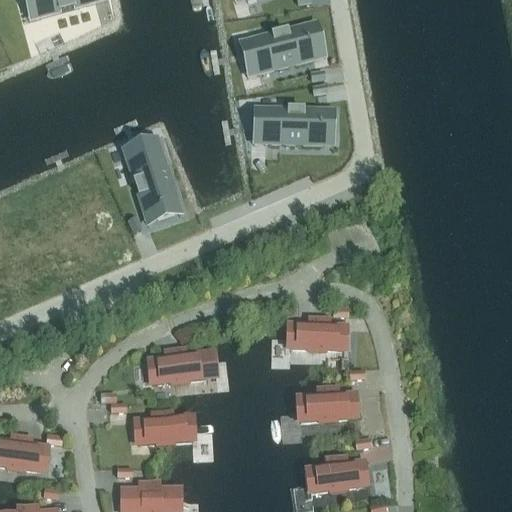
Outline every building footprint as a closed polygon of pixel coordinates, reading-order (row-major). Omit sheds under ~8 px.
[(93,0),(34,0),(41,21),(95,6),(93,0)] [(303,0),(297,1),(298,9),(310,7),(308,0),(303,0)] [(250,45),(259,78),(313,63),(305,31),(250,45)] [(311,78),(312,86),(324,84),(323,76),(311,78)] [(313,91),(314,99),(326,97),(325,89),(313,91)] [(266,114),(265,148),(321,149),(322,115),(266,114)] [(159,155),(127,165),(144,219),(177,208),(159,155)] [(136,223),(128,226),(133,237),(141,234),(136,223)] [(309,329),(290,329),(289,351),(308,352),(308,353),(307,353),(307,354),(326,355),(326,353),(325,353),(325,352),(344,353),(344,330),(325,329),(325,324),(329,324),(329,323),(308,323),(308,324),(309,324),(309,329)] [(150,365),(152,388),(171,386),(171,387),(170,387),(170,388),(189,386),(189,385),(188,385),(187,384),(206,382),(204,360),(185,362),(184,356),(186,356),(186,355),(164,357),(164,358),(168,358),(169,363),(150,365)] [(299,401),(300,423),(320,422),(320,423),(318,423),(319,424),(337,423),(337,422),(336,422),(336,421),(355,419),(353,397),(334,398),(334,393),(338,393),(338,392),(316,393),(316,394),(318,394),(318,399),(299,401)] [(192,445),(191,423),(172,424),(171,418),(173,418),(173,417),(151,418),(151,420),(155,419),(155,425),(136,426),(138,448),(157,447),(157,448),(156,448),(156,449),(174,448),(174,447),(173,447),(173,446),(192,445)] [(63,441),(47,439),(46,446),(62,448),(63,441)] [(44,474),(46,451),(31,450),(32,443),(10,441),(9,447),(0,446),(0,468),(7,470),(7,472),(25,474),(26,472),(44,474)] [(372,449),(371,442),(355,444),(356,451),(372,449)] [(308,473),(311,495),(330,493),(330,494),(329,494),(329,495),(348,493),(347,491),(346,492),(346,490),(365,488),(362,465),(343,468),(342,463),(346,462),(346,461),(325,464),(325,465),(326,465),(327,470),(308,473)] [(142,495),(123,495),(123,511),(178,511),(178,495),(159,495),(159,490),(160,490),(160,488),(138,488),(138,490),(142,490),(142,495)] [(44,494),(43,501),(58,503),(59,496),(44,494)]
